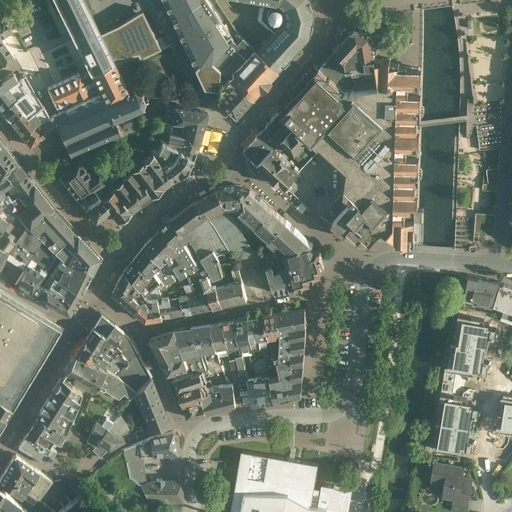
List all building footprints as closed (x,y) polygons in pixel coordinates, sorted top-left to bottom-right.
[(115,63),(113,59),(99,33),(83,0),(54,0),(90,75),(81,79),(79,75),(48,90),(57,109),(83,96),(85,102),(101,95),(105,104),(129,93),(115,63)] [(217,89),(219,69),(211,62),(234,37),(237,33),(235,31),(215,1),(214,0),(161,0),(202,88),(217,89)] [(262,1),(254,0),(215,0),(215,1),(235,31),(237,33),(243,38),(256,50),(273,32),(269,28),(267,30),(257,20),(259,7),(261,7),(262,1)] [(254,0),(262,1),(261,7),(259,7),(257,20),(267,30),(269,28),(273,32),(256,50),(277,69),(307,36),(308,34),(312,14),(312,12),(307,0),(254,0)] [(99,33),(113,59),(137,53),(140,58),(141,58),(159,49),(161,48),(142,10),(119,24),(107,29),(99,33)] [(0,22),(0,61),(4,68),(15,60),(1,40),(12,32),(4,20),(0,22)] [(356,28),(335,50),(345,59),(346,69),(376,65),(376,58),(373,33),(356,28)] [(217,67),(219,69),(251,98),(277,69),(256,50),(243,38),(240,42),(234,37),(211,62),(217,67)] [(414,220),(415,209),(421,68),(419,68),(393,68),(393,65),(391,65),(391,58),(376,58),(376,65),(346,69),(345,59),(335,50),(320,67),(346,90),(398,83),(393,225),(390,230),(392,238),(400,245),(400,233),(414,220)] [(367,140),(349,159),(348,171),(344,194),(343,193),(335,202),(344,210),(332,223),(344,234),(349,230),(359,240),(363,236),(370,243),(383,229),(386,233),(390,230),(393,225),(398,83),(346,90),(320,67),(303,85),(367,140)] [(235,115),(251,98),(219,69),(217,89),(217,99),(235,115)] [(13,75),(0,83),(0,94),(2,93),(3,93),(18,82),(13,75)] [(18,82),(3,93),(0,94),(0,110),(11,123),(22,114),(24,117),(35,109),(37,112),(43,108),(36,96),(25,77),(18,82)] [(367,140),(303,85),(279,111),(319,148),(320,146),(348,171),(349,159),(367,140)] [(129,93),(105,104),(101,95),(85,102),(65,112),(65,113),(53,118),(57,127),(70,155),(72,154),(73,156),(75,156),(74,153),(82,149),(83,152),(85,151),(84,149),(91,145),(93,148),(94,147),(93,144),(100,141),(102,144),(103,143),(102,140),(110,137),(111,140),(112,139),(111,136),(119,133),(122,134),(123,133),(120,131),(114,121),(120,118),(121,121),(123,121),(122,117),(127,115),(129,118),(130,117),(129,114),(135,111),(136,114),(137,113),(136,111),(141,108),(144,111),(145,109),(142,107),(144,102),(148,101),(148,99),(144,99),(142,94),(144,92),(143,90),(140,93),(135,91),(135,88),(133,88),(133,91),(129,93)] [(187,123),(202,128),(206,111),(204,111),(175,106),(166,105),(163,121),(187,123)] [(49,120),(43,108),(39,112),(44,122),(49,120)] [(263,129),(273,139),(279,144),(283,140),(295,152),(294,154),(305,164),(319,148),(279,111),(263,129)] [(24,117),(22,114),(11,123),(22,138),(22,137),(39,124),(44,122),(39,112),(27,121),(24,117)] [(39,124),(22,137),(31,148),(35,144),(46,135),(55,129),(57,127),(53,118),(51,119),(49,120),(44,122),(39,124)] [(163,121),(162,130),(169,132),(181,134),(198,143),(202,128),(187,123),(163,121)] [(503,121),(477,127),(479,148),(501,145),(503,121)] [(255,159),(273,139),(263,129),(244,150),(255,159)] [(168,140),(169,132),(162,130),(160,138),(163,139),(168,140)] [(181,134),(178,141),(196,151),(198,143),(181,134)] [(193,158),(196,151),(178,141),(172,140),(168,140),(163,139),(160,138),(157,137),(156,142),(161,144),(162,143),(193,158)] [(265,168),(279,151),(274,149),(279,144),(273,139),(255,159),(265,168)] [(152,154),(173,179),(178,176),(179,176),(185,171),(190,165),(193,158),(162,143),(161,144),(158,151),(154,147),(149,151),(152,154)] [(6,177),(19,166),(6,150),(0,155),(0,180),(1,181),(6,177)] [(279,151),(265,168),(284,186),(299,170),(279,151)] [(152,154),(142,162),(162,188),(173,179),(152,154)] [(87,158),(77,166),(63,177),(60,179),(78,201),(98,187),(106,181),(87,158)] [(132,170),(152,196),(162,188),(142,162),(137,166),(135,164),(133,163),(131,164),(131,167),(132,168),(133,168),(132,170)] [(118,173),(142,204),(152,196),(132,170),(128,165),(118,173)] [(8,190),(26,176),(19,166),(6,177),(8,179),(4,184),(0,185),(0,193),(2,193),(5,192),(8,190)] [(499,169),(486,170),(488,184),(482,185),(482,191),(497,192),(499,169)] [(108,180),(131,212),(142,204),(118,173),(108,180)] [(17,199),(34,186),(26,176),(8,190),(11,195),(12,193),(17,199)] [(100,190),(110,202),(105,206),(110,212),(118,223),(131,212),(108,180),(106,181),(98,187),(100,190)] [(222,187),(217,189),(227,206),(239,205),(239,203),(242,202),(242,198),(244,196),(242,186),(235,185),(228,186),(222,187)] [(12,203),(21,214),(42,196),(34,186),(17,199),(12,203)] [(254,229),(256,227),(273,208),(250,188),(242,186),(244,196),(246,206),(239,212),(237,213),(254,229)] [(98,187),(78,201),(87,212),(101,200),(96,194),(100,190),(98,187)] [(196,201),(209,217),(230,250),(231,252),(234,250),(237,261),(253,251),(227,206),(217,189),(196,201)] [(0,193),(0,237),(2,233),(9,225),(1,220),(0,218),(0,201),(9,198),(8,197),(6,198),(2,193),(0,193)] [(64,243),(92,273),(100,259),(75,233),(54,211),(42,196),(21,214),(18,216),(27,227),(15,244),(9,254),(27,267),(31,261),(43,269),(49,262),(47,261),(54,253),(58,250),(64,243)] [(105,206),(101,200),(87,212),(95,223),(110,212),(105,206)] [(196,201),(185,209),(202,231),(218,260),(225,257),(224,252),(230,250),(209,217),(196,201)] [(266,232),(271,237),(287,221),(273,208),(256,227),(263,234),(266,232)] [(222,275),(218,260),(202,231),(185,209),(172,218),(185,234),(195,248),(207,266),(211,272),(213,279),(222,275)] [(424,211),(422,209),(415,209),(414,220),(400,233),(400,245),(418,245),(418,243),(422,243),(423,241),(424,211)] [(495,215),(475,214),(474,235),(493,236),(495,215)] [(161,229),(177,246),(184,241),(186,239),(183,236),(185,234),(172,218),(161,229)] [(302,234),(287,221),(271,237),(268,241),(275,247),(282,239),(288,244),(302,234)] [(161,229),(152,238),(169,259),(176,253),(178,257),(172,262),(176,268),(181,277),(188,272),(185,269),(191,265),(197,261),(184,241),(177,246),(161,229)] [(313,245),(302,234),(288,244),(290,252),(282,255),(279,256),(283,269),(289,267),(295,288),(310,282),(309,278),(321,274),(320,270),(324,269),(318,250),(314,251),(312,245),(313,245)] [(163,265),(169,259),(152,238),(145,244),(162,265),(163,265)] [(9,240),(2,250),(9,254),(15,244),(9,240)] [(52,278),(83,295),(92,273),(64,243),(58,250),(54,253),(58,257),(63,261),(52,278)] [(145,244),(134,259),(149,275),(154,271),(163,282),(166,286),(176,280),(171,273),(163,265),(162,265),(145,244)] [(0,268),(9,254),(2,250),(0,248),(0,268)] [(276,292),(295,288),(289,267),(283,269),(279,256),(282,255),(279,250),(263,255),(267,267),(273,265),(274,272),(269,274),(276,292)] [(158,287),(163,282),(154,271),(149,275),(134,259),(125,271),(135,281),(142,290),(149,300),(153,299),(153,298),(155,296),(157,295),(158,294),(158,292),(158,290),(158,288),(158,287)] [(207,289),(209,290),(213,307),(223,305),(218,286),(213,279),(211,272),(207,266),(200,270),(203,275),(201,277),(207,289)] [(16,286),(31,296),(38,286),(46,274),(41,271),(39,274),(27,267),(16,286)] [(180,290),(179,291),(185,313),(193,311),(188,293),(181,277),(176,268),(171,273),(176,280),(180,290)] [(218,286),(223,305),(248,300),(242,281),(239,268),(232,269),(234,278),(237,280),(237,282),(218,286)] [(188,293),(193,311),(213,307),(209,290),(207,289),(201,277),(203,275),(200,270),(189,275),(194,292),(188,293)] [(146,300),(149,300),(142,290),(135,281),(125,271),(113,294),(135,311),(140,304),(142,302),(146,300)] [(501,284),(469,276),(465,296),(495,303),(501,284)] [(76,306),(83,295),(52,278),(44,289),(76,306)] [(380,289),(382,287),(382,284),(381,282),(379,281),(376,281),(375,283),(374,286),(375,288),(378,289),(380,289)] [(491,314),(511,320),(511,287),(501,284),(495,303),(491,314)] [(69,317),(76,306),(44,289),(38,286),(31,296),(69,317)] [(163,317),(175,315),(168,294),(166,286),(159,290),(163,297),(163,302),(160,303),(163,317)] [(179,291),(168,294),(175,315),(185,313),(179,291)] [(61,329),(0,293),(0,403),(12,411),(61,329)] [(135,311),(146,320),(163,317),(160,303),(159,298),(153,299),(149,300),(146,300),(142,302),(140,304),(135,311)] [(291,351),(305,347),(306,308),(277,313),(280,335),(279,353),(291,351)] [(264,315),(268,338),(280,335),(277,313),(264,315)] [(105,336),(106,337),(115,325),(101,314),(92,329),(105,336)] [(264,315),(247,317),(253,347),(254,347),(267,344),(268,338),(264,315)] [(492,321),(458,316),(453,343),(451,342),(447,369),(481,375),(482,370),(487,371),(489,360),(485,359),(486,349),(488,350),(490,337),(495,338),(497,325),(492,325),(492,321)] [(256,358),(254,347),(253,347),(247,317),(234,319),(240,344),(242,354),(250,353),(251,359),(256,358)] [(221,321),(229,344),(229,346),(240,344),(234,319),(221,321)] [(221,321),(210,323),(218,351),(227,349),(226,345),(229,344),(221,321)] [(210,323),(201,325),(213,371),(223,369),(218,351),(210,323)] [(92,329),(86,340),(109,353),(108,355),(113,359),(114,359),(121,352),(113,345),(112,348),(107,346),(111,340),(114,343),(123,332),(115,325),(106,337),(105,336),(92,329)] [(211,371),(213,371),(201,325),(192,326),(201,351),(204,350),(211,371)] [(174,329),(184,354),(188,366),(201,351),(192,326),(174,329)] [(151,341),(168,373),(171,372),(188,366),(184,354),(174,329),(153,337),(151,341)] [(130,340),(123,332),(114,343),(113,345),(121,352),(114,359),(113,359),(107,365),(101,369),(108,373),(117,376),(136,393),(142,387),(151,378),(130,340)] [(95,357),(95,358),(107,365),(113,359),(108,355),(109,353),(86,340),(80,349),(95,357)] [(305,347),(291,351),(279,353),(266,355),(267,357),(270,376),(274,400),(302,394),(303,373),(305,347)] [(75,357),(91,365),(95,358),(95,357),(80,349),(75,357)] [(188,366),(171,372),(174,378),(194,371),(194,373),(207,369),(201,351),(188,366)] [(246,369),(242,356),(236,357),(239,370),(246,369)] [(65,374),(65,375),(74,380),(94,392),(95,390),(96,391),(98,388),(104,371),(101,369),(91,365),(75,357),(65,374)] [(259,359),(253,367),(257,370),(256,372),(256,373),(257,377),(260,377),(270,376),(267,357),(259,359)] [(98,388),(118,400),(127,392),(132,397),(135,394),(136,393),(117,376),(108,373),(104,371),(98,388)] [(194,371),(174,378),(184,405),(199,402),(194,387),(198,385),(194,373),(194,371)] [(72,383),(74,380),(65,375),(63,378),(62,380),(70,386),(72,383)] [(270,376),(260,377),(262,383),(266,402),(274,400),(270,376)] [(250,384),(252,403),(266,402),(262,383),(260,377),(257,377),(248,378),(249,383),(250,384)] [(150,431),(170,425),(151,378),(142,387),(136,393),(135,394),(150,431)] [(79,392),(70,386),(62,380),(61,380),(53,394),(66,402),(70,396),(79,403),(81,398),(82,396),(81,395),(81,394),(81,393),(79,392)] [(203,400),(206,413),(235,405),(233,383),(212,386),(215,391),(201,395),(203,400)] [(239,386),(241,405),(252,403),(250,384),(249,383),(241,384),(239,386)] [(511,394),(499,393),(492,431),(511,434),(511,394)] [(66,436),(79,403),(70,396),(66,402),(53,394),(37,419),(53,429),(54,428),(66,436)] [(474,400),(441,394),(431,448),(466,454),(466,451),(474,452),(476,436),(472,436),(475,418),(479,419),(482,404),(473,403),(474,400)] [(199,402),(184,405),(188,417),(206,413),(203,400),(199,402)] [(12,411),(0,403),(0,417),(6,421),(12,411)] [(37,419),(32,428),(58,445),(61,446),(66,436),(54,428),(53,429),(37,419)] [(109,451),(124,441),(109,431),(114,424),(106,420),(101,426),(96,422),(92,434),(100,439),(97,443),(109,451)] [(54,453),(58,445),(32,428),(27,436),(45,448),(45,447),(54,453)] [(141,488),(147,499),(146,486),(142,458),(177,454),(172,432),(153,437),(124,452),(130,480),(131,480),(141,488)] [(19,449),(49,468),(57,455),(54,453),(45,447),(45,448),(27,436),(19,449)] [(319,463),(242,450),(231,511),(339,511),(343,491),(321,488),(315,487),(319,463)] [(53,484),(15,456),(7,468),(0,480),(0,484),(34,508),(53,484)] [(464,467),(434,462),(432,474),(446,476),(443,495),(454,497),(469,499),(471,485),(461,484),(464,467)] [(157,484),(146,486),(147,499),(163,498),(163,502),(182,501),(180,484),(178,482),(176,482),(176,481),(163,482),(162,481),(158,481),(157,482),(157,484)] [(348,511),(352,489),(322,484),(321,488),(343,491),(339,511),(348,511)] [(9,498),(0,492),(0,506),(8,511),(23,511),(21,510),(21,509),(9,498)] [(469,499),(454,497),(452,509),(467,511),(469,499)]
